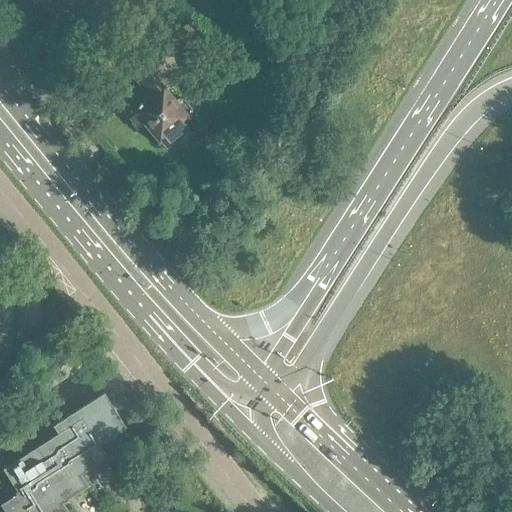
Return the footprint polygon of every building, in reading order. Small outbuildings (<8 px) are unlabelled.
[(42,0),(52,12),(66,0),(86,0),(90,4),(94,0),(42,0)] [(195,1),(186,8),(194,17),(203,10),(195,1)] [(213,43),(192,18),(176,31),(196,56),(213,43)] [(191,115),(191,109),(184,100),(177,99),(174,101),(162,86),(166,82),(153,66),(156,63),(147,51),(127,67),(145,89),(134,98),(138,103),(135,105),(136,107),(127,114),(137,128),(144,123),(164,147),(167,145),(170,145),(178,139),(178,135),(181,132),(177,127),(191,115)] [(82,473),(108,457),(99,443),(126,427),(104,392),(53,425),(0,458),(0,511),(68,511),(62,502),(89,486),(82,473)]
